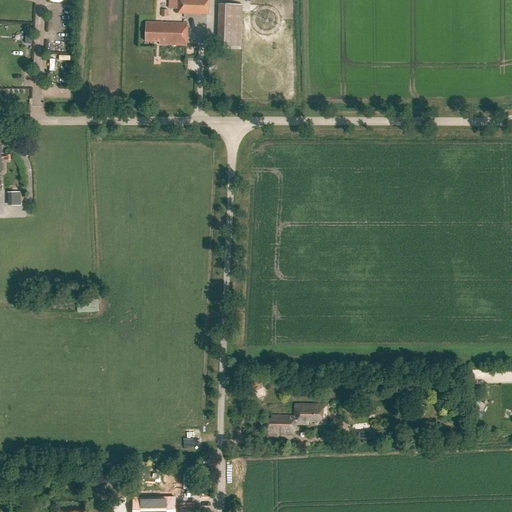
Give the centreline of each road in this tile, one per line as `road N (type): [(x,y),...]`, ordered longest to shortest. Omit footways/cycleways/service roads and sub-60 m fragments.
road 1 (unclassified): [(220,511),(232,121)]
road 2 (tertiary): [(511,120),(232,121)]
road 3 (tertiary): [(232,121),(0,121)]
